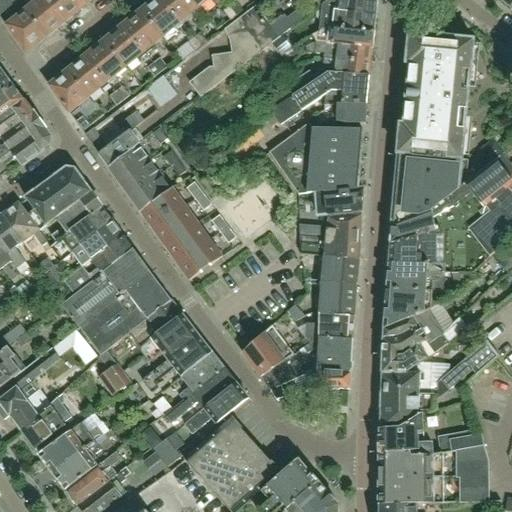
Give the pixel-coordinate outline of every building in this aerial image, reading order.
[(0,15),(15,5),(11,0),(4,0),(0,3),(0,15)] [(63,23),(45,0),(35,0),(37,2),(25,12),(45,38),(50,34),(51,34),(55,30),(56,29),(63,23)] [(82,7),(76,0),(45,0),(63,23),(74,14),(76,13),(80,10),(81,8),(82,7)] [(182,25),(162,0),(155,0),(150,4),(148,5),(144,8),(144,10),(141,12),(162,38),(169,46),(181,36),(176,30),(182,25)] [(199,8),(192,0),(162,0),(182,25),(191,18),(189,15),(199,8)] [(378,0),(376,0),(334,0),(326,6),(329,11),(329,13),(376,16),(378,0)] [(511,0),(499,0),(511,9),(511,0)] [(235,2),(229,7),(236,16),(242,11),(235,2)] [(230,21),(236,16),(229,7),(223,12),(230,21)] [(269,27),(255,8),(221,33),(230,45),(231,58),(211,60),(212,70),(209,71),(190,86),(200,100),(252,60),(272,46),(279,40),(279,39),(269,27)] [(45,38),(25,12),(15,20),(13,18),(5,25),(4,25),(26,53),(38,43),(39,43),(43,41),(44,39),(45,38)] [(162,38),(141,12),(138,14),(136,15),(133,17),(132,19),(123,27),(146,56),(154,49),(152,46),(162,38)] [(375,31),(376,16),(329,13),(328,23),(327,27),(375,31)] [(293,28),(284,16),(269,27),(279,39),(293,28)] [(146,56),(123,27),(113,34),(112,35),(108,37),(107,39),(104,42),(125,68),(136,59),(138,61),(146,56)] [(373,49),(375,31),(327,27),(312,38),(315,45),(373,49)] [(200,34),(194,39),(201,48),(208,43),(200,34)] [(467,119),(474,41),(410,36),(410,39),(408,62),(407,65),(411,65),(409,88),(408,88),(408,96),(407,103),(405,126),(401,126),(401,128),(401,129),(399,152),(398,155),(400,155),(463,161),(463,156),(470,157),(473,120),(467,119)] [(284,37),(279,40),(272,46),(281,57),(292,48),(284,37)] [(195,53),(201,48),(194,39),(188,44),(195,53)] [(125,68),(104,42),(102,44),(100,44),(96,48),(95,50),(86,57),(109,86),(117,79),(115,76),(125,68)] [(371,62),(373,49),(315,45),(314,55),(324,55),(323,59),(371,62)] [(281,57),(272,46),(252,60),(257,67),(261,72),(273,63),(281,57)] [(511,61),(493,47),(488,53),(489,59),(511,76),(511,61)] [(109,86),(86,57),(77,64),(75,65),(71,68),(70,70),(67,72),(88,98),(100,89),(102,91),(109,86)] [(370,76),(371,62),(323,59),(322,70),(312,77),(309,74),(302,79),(308,88),(330,72),(370,76)] [(160,60),(154,65),(160,74),(167,69),(160,60)] [(154,78),(160,74),(154,65),(148,70),(154,78)] [(0,97),(13,88),(13,87),(1,71),(0,72),(0,97)] [(88,98),(67,72),(65,74),(63,74),(59,78),(58,79),(48,87),(83,132),(89,127),(82,118),(84,117),(79,110),(83,107),(80,104),(88,98)] [(368,94),(370,76),(330,72),(308,88),(293,98),(271,114),(281,128),(328,96),(327,105),(333,106),(339,106),(367,106),(368,94)] [(156,114),(176,101),(163,80),(143,93),(156,114)] [(0,118),(23,102),(13,88),(0,97),(0,118)] [(123,88),(116,93),(123,102),(129,97),(123,88)] [(271,114),(293,98),(286,89),(263,105),(270,114),(271,114)] [(116,107),(123,102),(116,93),(110,98),(116,107)] [(0,118),(0,136),(2,139),(6,136),(33,116),(23,102),(0,118)] [(365,125),(367,106),(339,106),(333,106),(332,123),(339,123),(344,124),(365,125)] [(109,169),(141,145),(140,143),(143,141),(136,130),(144,124),(137,114),(122,126),(127,134),(107,148),(93,129),(85,136),(99,155),(109,169)] [(0,159),(1,161),(44,129),(34,116),(33,116),(6,136),(2,139),(6,145),(0,149),(0,159)] [(361,161),(362,144),(362,141),(363,131),(362,131),(313,128),(313,129),(309,125),(270,154),(275,161),(361,161)] [(34,157),(43,150),(43,149),(50,144),(51,140),(44,131),(45,130),(44,129),(1,161),(4,166),(16,158),(21,165),(34,156),(34,157)] [(161,129),(153,136),(161,147),(170,140),(161,129)] [(491,141),(480,149),(492,165),(504,156),(491,141)] [(120,184),(151,160),(149,157),(148,158),(141,149),(143,148),(141,145),(109,169),(120,184)] [(165,157),(172,167),(180,162),(172,152),(165,157)] [(460,190),(463,161),(400,155),(397,191),(394,224),(393,224),(428,215),(460,190)] [(391,244),(427,236),(436,232),(455,219),(478,201),(488,214),(491,212),(502,225),(506,221),(511,228),(511,179),(510,177),(511,174),(511,167),(504,156),(492,165),(460,190),(428,215),(393,224),(393,226),(391,244)] [(130,198),(162,175),(159,171),(158,172),(152,164),(153,163),(151,160),(120,184),(130,198)] [(359,185),(361,161),(275,161),(298,196),(359,190),(359,185)] [(187,172),(180,162),(172,167),(180,177),(187,172)] [(23,209),(40,231),(58,218),(91,194),(82,182),(83,182),(74,170),(67,169),(57,177),(57,178),(35,194),(35,193),(26,199),(36,212),(33,214),(28,206),(23,209)] [(141,213),(173,190),(170,186),(169,187),(163,178),(164,177),(162,175),(130,198),(141,213)] [(187,190),(195,201),(204,194),(195,183),(187,190)] [(154,231),(187,207),(175,189),(173,190),(141,213),(154,231)] [(328,217),(362,212),(363,189),(359,190),(298,196),(316,194),(318,218),(328,217)] [(61,238),(101,208),(91,194),(58,218),(64,227),(52,237),(56,243),(62,239),(61,238)] [(212,206),(204,194),(195,201),(204,212),(212,206)] [(488,261),(511,238),(511,228),(506,221),(502,225),(491,212),(488,214),(478,201),(455,219),(436,232),(427,236),(391,244),(391,246),(392,246),(390,263),(390,265),(451,270),(451,273),(451,274),(452,274),(457,289),(488,261)] [(23,209),(20,204),(4,215),(3,215),(23,243),(29,239),(34,235),(42,246),(43,245),(45,248),(50,245),(40,231),(23,209)] [(187,207),(154,231),(166,248),(199,223),(187,207)] [(72,253),(112,223),(101,208),(61,238),(62,239),(69,249),(72,253)] [(23,243),(3,215),(0,217),(0,245),(17,269),(20,274),(23,278),(32,272),(25,263),(26,262),(16,248),(23,243)] [(212,222),(220,233),(228,227),(220,216),(212,222)] [(360,242),(362,216),(328,221),(328,229),(326,258),(360,260),(361,242),(360,242)] [(82,267),(122,237),(112,223),(72,253),(79,263),(82,267)] [(178,264),(211,240),(199,223),(166,248),(178,264)] [(326,258),(328,229),(299,226),(301,255),(304,256),(304,257),(326,258)] [(237,239),(228,227),(220,233),(229,245),(237,239)] [(105,273),(133,251),(122,237),(82,267),(82,268),(91,261),(97,270),(89,276),(82,268),(67,280),(64,282),(75,296),(101,275),(105,273)] [(190,282),(224,257),(211,240),(178,264),(190,282)] [(508,274),(511,269),(511,242),(494,259),(508,274)] [(17,269),(0,245),(0,279),(1,281),(2,280),(0,277),(0,276),(5,272),(8,275),(11,273),(17,269)] [(78,329),(150,273),(133,251),(105,273),(101,275),(75,296),(60,307),(78,329)] [(357,286),(360,260),(326,258),(325,273),(324,283),(357,286)] [(48,260),(39,266),(45,274),(53,269),(48,260)] [(444,296),(445,277),(446,277),(446,274),(451,274),(451,273),(451,270),(390,265),(389,272),(389,274),(388,289),(388,290),(388,292),(444,296)] [(56,266),(48,273),(59,287),(64,282),(67,280),(56,266)] [(48,273),(40,279),(51,293),(59,287),(48,273)] [(147,321),(172,302),(150,273),(78,329),(100,358),(107,352),(121,342),(131,334),(147,321)] [(25,279),(9,291),(14,298),(30,286),(25,279)] [(354,318),(357,286),(324,283),(321,315),(354,318)] [(0,308),(14,298),(9,291),(0,297),(0,308)] [(443,301),(444,296),(388,292),(385,330),(431,311),(430,310),(443,301)] [(155,338),(183,316),(172,302),(147,321),(131,334),(136,341),(149,331),(152,335),(154,337),(155,338)] [(305,319),(295,308),(288,315),(295,323),(305,319)] [(445,338),(444,336),(445,335),(444,334),(431,311),(385,330),(384,357),(411,358),(430,341),(433,344),(438,341),(439,343),(445,338)] [(353,339),(354,327),(355,327),(355,326),(354,326),(354,318),(321,315),(321,325),(307,325),(307,339),(311,345),(319,339),(353,341),(354,339),(353,339)] [(163,353),(169,361),(199,337),(183,316),(155,338),(154,337),(138,350),(149,364),(163,353)] [(14,343),(25,335),(27,334),(20,325),(0,339),(0,340),(7,350),(7,349),(14,343)] [(261,378),(295,356),(273,327),(247,350),(243,354),(261,378)] [(72,349),(83,340),(77,332),(52,350),(58,359),(72,349)] [(20,351),(31,342),(25,335),(14,343),(20,351)] [(199,338),(199,337),(169,361),(143,382),(152,393),(158,388),(155,384),(174,369),(181,378),(211,354),(199,338)] [(433,344),(430,341),(411,358),(384,357),(383,375),(412,376),(427,364),(423,364),(450,344),(445,338),(439,343),(438,341),(433,344)] [(351,373),(353,341),(319,339),(311,345),(305,349),(308,356),(319,347),(318,370),(318,372),(351,373)] [(450,392),(472,372),(476,377),(499,357),(487,342),(449,374),(438,384),(437,385),(437,392),(434,392),(434,396),(430,396),(382,395),(381,431),(393,431),(421,415),(421,411),(431,411),(433,411),(434,410),(436,408),(437,406),(437,404),(436,401),(450,392)] [(0,389),(24,371),(7,349),(7,350),(0,354),(0,389)] [(58,399),(48,405),(31,383),(60,361),(58,359),(52,350),(24,371),(0,389),(0,391),(5,398),(0,401),(0,415),(4,421),(10,417),(22,433),(61,402),(58,399)] [(118,366),(107,352),(100,358),(110,371),(118,366)] [(184,395),(187,399),(224,370),(211,354),(181,378),(189,388),(183,393),(184,395)] [(295,356),(261,378),(271,391),(293,381),(299,378),(293,366),(294,366),(299,362),(295,356)] [(438,384),(449,374),(450,366),(427,364),(412,376),(383,375),(382,395),(430,396),(434,396),(434,392),(431,391),(431,385),(437,385),(438,384)] [(110,371),(109,372),(123,392),(132,385),(119,365),(118,366),(110,371)] [(204,410),(236,385),(224,370),(187,399),(173,410),(165,416),(164,417),(170,425),(198,403),(204,410)] [(350,390),(351,373),(318,372),(318,370),(306,373),(305,375),(300,378),(299,378),(293,381),(300,395),(304,394),(340,390),(348,390),(350,390)] [(113,398),(123,392),(109,372),(100,379),(113,398)] [(215,425),(248,400),(236,385),(204,410),(184,426),(191,435),(211,420),(215,425)] [(173,410),(163,397),(155,403),(165,416),(173,410)] [(35,451),(66,429),(58,418),(61,411),(65,408),(61,402),(22,433),(35,451)] [(418,445),(420,432),(424,432),(423,415),(421,415),(393,431),(381,431),(381,439),(380,439),(380,455),(412,456),(414,461),(433,456),(432,444),(418,445)] [(52,474),(103,435),(108,432),(102,423),(97,427),(90,418),(71,431),(39,456),(52,474)] [(242,429),(232,418),(184,461),(229,511),(238,511),(282,473),(272,462),(270,464),(261,453),(240,430),(242,429)] [(153,450),(161,443),(149,428),(141,435),(153,450)] [(65,491),(98,467),(92,459),(102,451),(98,446),(107,440),(103,435),(52,474),(65,491)] [(476,437),(432,444),(433,456),(443,454),(456,452),(477,448),(476,437)] [(167,439),(161,445),(154,450),(156,453),(167,467),(172,473),(184,461),(167,439)] [(481,460),(480,448),(484,447),(477,448),(456,452),(456,460),(481,460)] [(77,507),(118,476),(117,475),(112,468),(123,460),(117,453),(98,467),(65,491),(77,507)] [(155,477),(167,467),(156,453),(144,463),(155,477)] [(444,481),(443,454),(433,456),(414,461),(412,456),(380,455),(380,480),(444,481)] [(484,471),(484,460),(481,460),(456,460),(456,470),(484,471)] [(289,511),(319,484),(310,473),(309,474),(298,461),(262,493),(271,503),(260,511),(279,511),(285,507),(289,511)] [(80,511),(102,511),(121,498),(115,489),(121,485),(125,481),(124,479),(130,475),(131,474),(127,468),(117,475),(118,476),(77,507),(80,511)] [(489,482),(489,471),(484,471),(456,470),(456,479),(460,479),(460,481),(489,482)] [(445,504),(444,481),(380,480),(379,506),(416,505),(425,505),(436,505),(441,505),(441,504),(445,504)] [(489,492),(489,482),(460,481),(460,492),(489,492)] [(338,511),(339,506),(337,504),(329,494),(328,495),(319,484),(289,511),(288,511),(338,511)] [(127,493),(121,485),(115,489),(121,498),(127,493)] [(460,504),(490,504),(489,492),(460,492),(460,504)]
